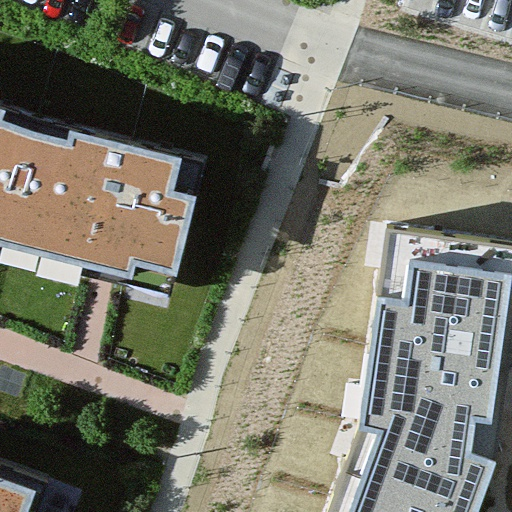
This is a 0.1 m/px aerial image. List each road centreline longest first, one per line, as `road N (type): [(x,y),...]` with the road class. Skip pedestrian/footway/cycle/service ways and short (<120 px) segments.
road 1 (residential): [(325,44),(511,90)]
road 2 (residential): [(325,44),(211,0)]
